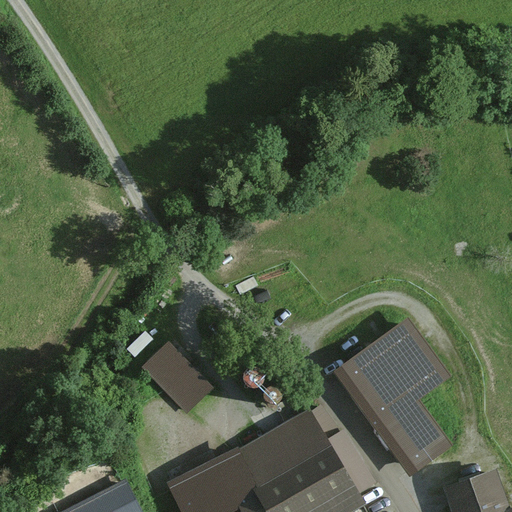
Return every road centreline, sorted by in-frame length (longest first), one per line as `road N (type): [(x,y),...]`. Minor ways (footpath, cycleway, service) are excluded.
road 1 (track): [(202,286),(141,205),(17,0)]
road 2 (track): [(141,205),(111,265),(0,428)]
